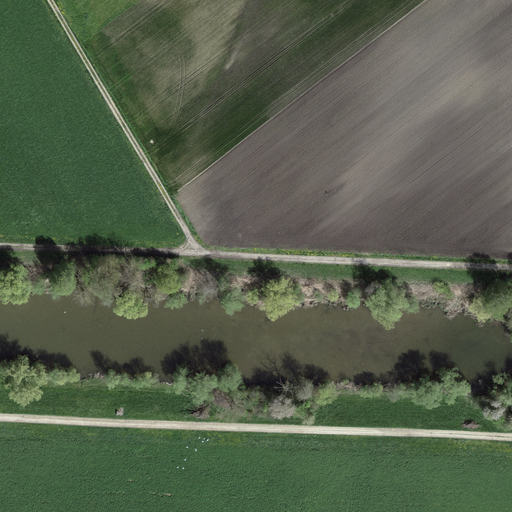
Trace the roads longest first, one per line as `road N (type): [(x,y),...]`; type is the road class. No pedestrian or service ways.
road 1 (track): [(0,243),(511,268)]
road 2 (track): [(511,441),(0,418)]
road 3 (track): [(198,253),(55,0)]
